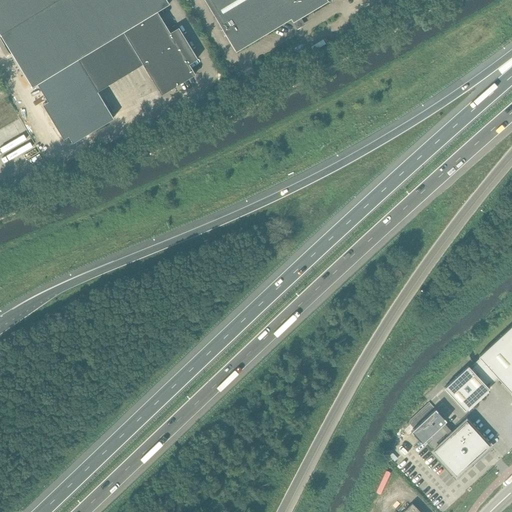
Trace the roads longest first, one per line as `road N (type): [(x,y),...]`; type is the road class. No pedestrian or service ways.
road 1 (motorway): [(511,75),(44,511)]
road 2 (motorway): [(86,511),(511,112)]
road 3 (motorway): [(511,55),(347,161),(90,275),(0,324)]
road 4 (motorway): [(281,511),(385,321),(511,154)]
road 5 (unknown): [(0,47),(40,124),(78,141),(197,82),(201,48),(174,0)]
